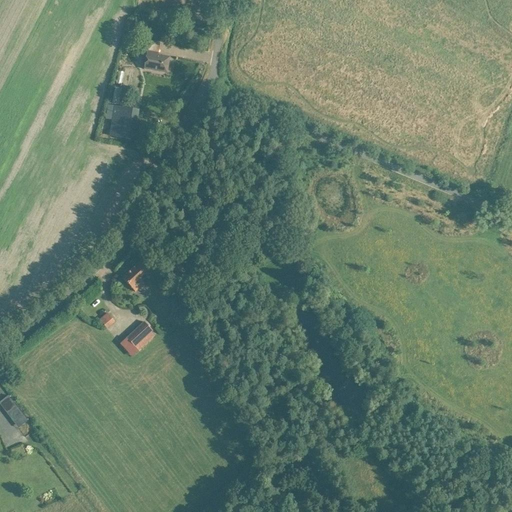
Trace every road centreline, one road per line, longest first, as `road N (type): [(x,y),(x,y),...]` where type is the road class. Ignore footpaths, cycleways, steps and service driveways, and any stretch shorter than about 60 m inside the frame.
road 1 (unclassified): [(0,352),(108,272),(207,82)]
road 2 (unclassified): [(511,215),(207,82)]
